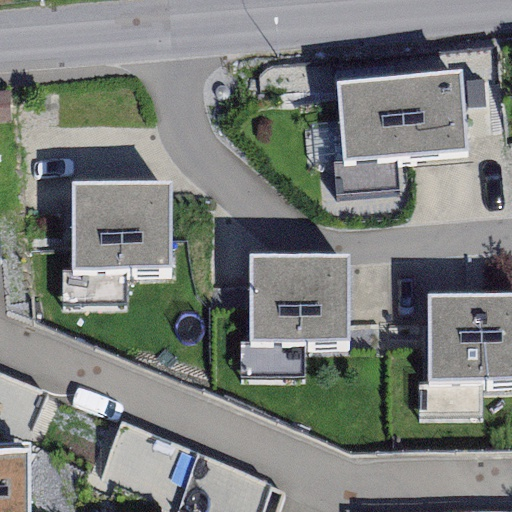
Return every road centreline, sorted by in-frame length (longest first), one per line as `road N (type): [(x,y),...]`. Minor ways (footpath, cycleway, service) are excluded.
road 1 (residential): [(0,339),(337,475),(503,475)]
road 2 (residential): [(511,232),(320,240),(270,219),(199,149),(181,107),(173,26)]
road 3 (tertiary): [(502,0),(173,26)]
road 4 (tertiary): [(173,26),(0,42)]
